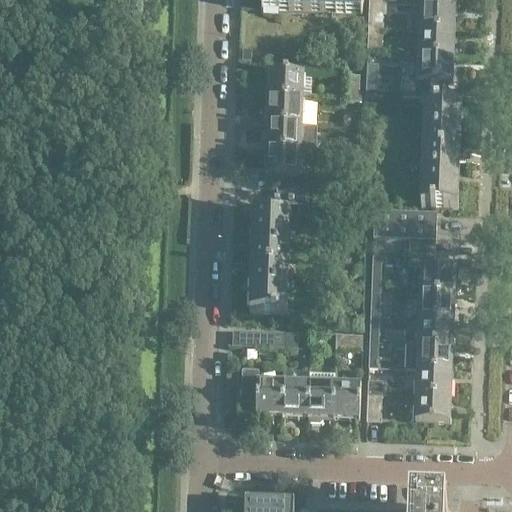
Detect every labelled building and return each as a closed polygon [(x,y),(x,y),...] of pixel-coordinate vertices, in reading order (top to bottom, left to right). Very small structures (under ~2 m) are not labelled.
[(362,1),(362,0),(260,0),(260,3),(261,3),(261,12),(263,12),(360,15),(360,16),(362,16),(362,6),(363,6),(363,1),(362,1)] [(368,0),(368,21),(383,21),(383,0),(368,0)] [(420,0),(420,8),(455,9),(455,8),(454,0),(420,0)] [(454,18),(455,9),(420,8),(419,33),(455,34),(455,33),(454,33),(454,19),(457,19),(457,18),(454,18)] [(368,25),(367,38),(382,39),(383,26),(368,25)] [(455,35),(455,34),(419,33),(418,59),(453,60),(454,60),(454,59),(453,59),(453,44),(456,45),(456,43),(453,43),(454,35),(455,35)] [(367,43),(367,57),(382,57),(382,44),(367,43)] [(241,63),(251,64),(251,53),(241,52),(241,63)] [(452,71),(453,60),(418,59),(417,84),(401,84),(400,101),(440,103),(440,85),(453,85),(453,84),(452,84),(455,84),(458,81),(458,74),(455,71),(452,71)] [(367,67),(366,82),(377,83),(378,68),(367,67)] [(268,101),(303,103),(304,77),(268,75),(268,77),(269,77),(269,91),(266,91),(266,93),(269,93),(268,101)] [(345,78),(345,92),(359,92),(360,79),(345,78)] [(376,100),(377,83),(366,82),(365,100),(376,100)] [(359,92),(345,92),(344,105),(359,105),(359,92)] [(266,127),(302,129),(303,103),(268,101),(267,101),(267,102),(268,102),(268,117),(265,117),(265,118),(268,118),(267,127),(266,127)] [(424,109),(422,154),(420,209),(430,210),(430,211),(436,211),(436,210),(458,211),(458,209),(457,209),(458,183),(461,112),(462,112),(462,110),(440,109),(440,108),(434,108),(434,109),(424,109)] [(265,154),(266,154),(301,155),(302,129),(266,127),(266,128),(267,128),(267,143),(264,142),(264,144),(267,144),(266,152),(265,154)] [(264,179),(277,180),(300,180),(301,155),(266,154),(266,168),(263,168),(263,169),(266,169),(266,178),(265,178),(264,179)] [(342,155),(342,169),(357,170),(357,156),(342,155)] [(357,170),(342,169),(341,182),(356,183),(357,170)] [(277,180),(276,194),(302,195),(303,181),(300,180),(277,180)] [(276,194),(276,207),(302,208),(302,195),(276,194)] [(373,213),(372,227),(435,229),(436,215),(373,213)] [(276,216),(267,216),(253,215),(253,217),(254,217),(250,314),(249,314),(249,316),(271,317),(271,318),(277,318),(277,317),(287,317),(290,217),(281,216),(281,215),(276,215),(276,216)] [(372,227),(372,241),(409,242),(435,243),(435,229),(372,227)] [(435,243),(409,242),(409,256),(434,257),(435,243)] [(419,297),(454,298),(455,298),(455,297),(454,297),(455,282),(457,282),(457,281),(455,281),(455,273),(456,273),(456,272),(434,271),(434,257),(409,256),(408,270),(420,270),(419,297)] [(372,259),(371,268),(381,269),(381,260),(372,259)] [(371,295),(380,295),(381,274),(371,273),(371,295)] [(454,298),(419,297),(418,322),(453,324),(454,324),(454,322),(453,322),(454,308),(456,308),(457,306),(454,306),(454,298)] [(371,300),(370,320),(379,321),(380,300),(371,300)] [(453,324),(418,322),(417,348),(452,349),(453,349),(453,348),(452,348),(453,333),(455,334),(455,332),(453,332),(453,324)] [(369,346),(378,346),(379,325),(370,325),(369,346)] [(256,335),(256,349),(256,350),(284,351),(285,336),(256,335)] [(285,336),(284,351),(297,352),(298,337),(285,336)] [(349,353),(349,338),(336,338),(336,353),(349,353)] [(349,353),(362,354),(362,339),(349,338),(349,353)] [(452,349),(417,348),(416,374),(451,375),(452,375),(452,374),(451,374),(452,359),(454,359),(454,358),(452,358),(452,349)] [(368,372),(377,372),(378,351),(369,351),(368,372)] [(273,419),(282,419),(283,385),(258,384),(259,375),(242,374),(241,405),(256,406),(256,419),(257,419),(257,418),(272,419),(272,422),(273,422),(273,419)] [(451,375),(416,374),(415,399),(450,400),(451,401),(451,399),(450,399),(451,385),(454,385),(454,383),(451,383),(451,375)] [(323,421),(333,421),(334,387),(334,377),(309,376),(308,386),(307,420),(307,421),(309,421),(309,420),(310,420),(310,423),(312,425),(320,425),(323,423),(323,421)] [(299,420),(307,420),(308,386),(283,385),(282,419),(282,420),(283,420),(283,419),(297,420),(297,422),(299,423),(299,420)] [(367,397),(382,398),(382,385),(368,385),(367,397)] [(334,387),(333,421),(333,422),(334,422),(334,421),(349,421),(349,424),(350,424),(350,422),(358,422),(358,423),(360,423),(361,387),(334,387)] [(366,426),(381,426),(382,398),(367,397),(366,426)] [(450,400),(415,399),(415,425),(450,426),(450,425),(449,425),(450,410),(453,410),(453,409),(450,409),(450,400)]
